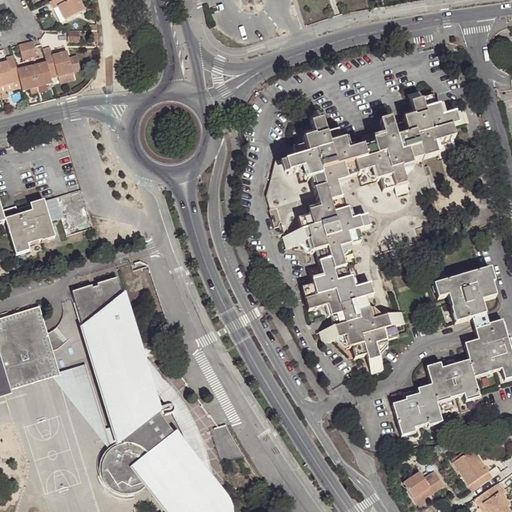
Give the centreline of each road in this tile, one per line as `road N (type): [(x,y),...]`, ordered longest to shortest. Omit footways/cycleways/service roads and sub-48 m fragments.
road 1 (unclassified): [(383,511),(342,468),(231,276),(213,213),(220,153),(211,129)]
road 2 (tertiary): [(347,511),(233,325),(192,222)]
road 3 (residential): [(467,15),(276,61)]
road 4 (residential): [(467,15),(511,178)]
